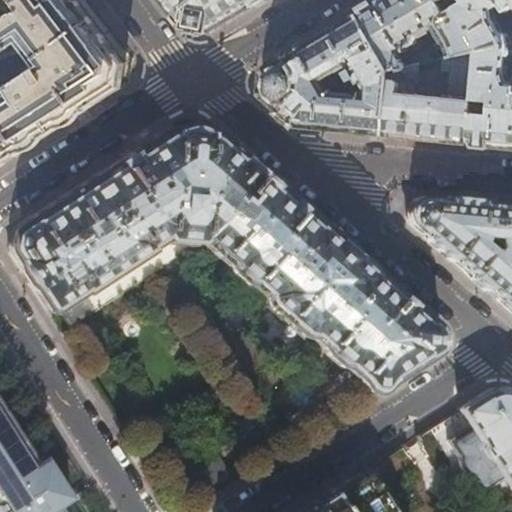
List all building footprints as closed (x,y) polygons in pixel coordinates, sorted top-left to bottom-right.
[(0,0),(0,166),(47,135),(120,88),(124,62),(100,30),(76,0),(0,0)] [(163,0),(184,27),(209,32),(264,0),(163,0)] [(442,0),(381,0),(358,14),(391,69),(404,66),(397,53),(414,44),(417,36),(431,28),(439,44),(443,44),(449,56),(475,50),(479,50),(456,10),(445,17),(437,3),(442,0)] [(511,0),(463,0),(464,1),(455,7),(456,10),(479,50),(509,43),(506,33),(505,32),(503,31),(500,31),(491,17),(491,9),(497,6),(500,12),(502,13),(511,7),(511,0)] [(263,75),(261,90),(263,95),(265,98),(297,126),(340,130),(385,135),(391,69),(358,14),(316,39),(268,67),(264,71),(263,75)] [(511,82),(508,82),(505,73),(507,56),(509,55),(511,53),(509,43),(479,50),(475,50),(473,99),(490,100),(488,114),(472,112),(470,143),(511,147),(511,82)] [(470,143),(472,112),(473,99),(475,50),(449,56),(447,57),(443,96),(419,94),(421,62),(411,65),(404,66),(391,69),(385,135),(428,139),(470,143)] [(421,62),(430,60),(428,52),(408,57),(411,65),(421,62)] [(237,199),(243,203),(249,196),(245,193),(259,174),(232,150),(223,142),(217,137),(215,135),(212,133),(208,132),(172,129),(165,131),(161,132),(136,149),(89,179),(34,215),(13,228),(8,253),(17,267),(51,319),(60,333),(181,254),(185,255),(188,255),(190,253),(192,251),(194,248),(193,244),(196,244),(198,241),(222,214),(223,215),(224,214),(211,203),(213,200),(213,197),(212,195),(211,193),(218,184),(237,200),(237,199)] [(249,196),(243,203),(243,206),(247,209),(238,220),(229,217),(225,213),(224,214),(223,215),(222,214),(198,241),(263,298),(262,299),(263,300),(263,304),(266,307),(297,334),(300,337),(304,337),(307,338),(308,337),(373,393),(408,370),(435,353),(436,328),(407,302),(305,214),(259,174),(245,193),(249,196)] [(511,207),(418,198),(415,199),(412,200),(405,218),(406,221),(407,223),(490,295),(511,314),(511,207)] [(485,391),(455,411),(424,431),(438,454),(438,467),(443,477),(452,488),(464,494),(476,511),(477,511),(511,491),(511,492),(511,393),(510,392),(503,389),(497,388),(493,389),(485,391)] [(0,511),(48,511),(69,498),(43,458),(35,463),(0,409),(0,511)] [(329,492),(341,511),(390,511),(364,470),(343,483),(329,492)] [(341,511),(329,492),(298,511),(341,511)]
